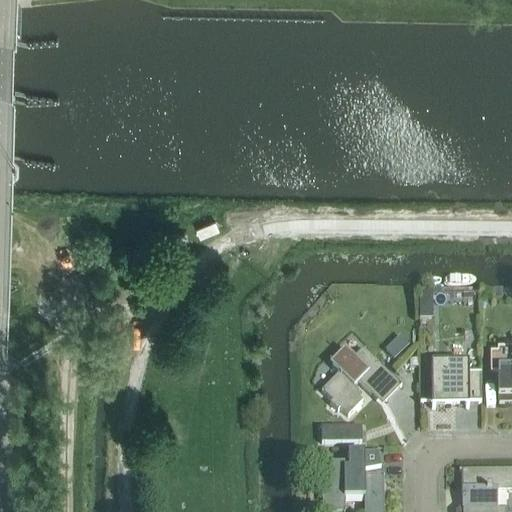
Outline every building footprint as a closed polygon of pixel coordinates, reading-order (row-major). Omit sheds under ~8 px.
[(493,288),(492,298),(502,299),(502,288),(493,288)] [(431,306),(419,306),(419,319),(431,319),(431,306)] [(389,348),(385,352),(393,360),(400,353),(395,348),(389,348)] [(496,355),(489,355),(490,376),(497,376),(497,399),(498,399),(498,406),(511,405),(511,350),(496,350),(496,355)] [(370,396),(373,392),(385,403),(399,389),(400,389),(401,388),(362,351),(354,360),(344,351),(329,366),(338,376),(321,394),(331,404),(329,406),(337,414),(339,411),(347,419),(362,404),(361,403),(358,401),(357,398),(357,394),(356,391),(353,388),(357,384),(370,396)] [(468,366),(431,366),(431,411),(435,411),(435,406),(465,405),(465,410),(469,410),(468,405),(481,405),(480,375),(468,375),(468,366)] [(321,446),(361,445),(361,429),(321,429),(321,446)] [(312,452),(297,453),(297,464),(312,464),(312,452)] [(343,464),(321,464),(321,511),(344,511),(344,499),(364,499),(363,511),(383,511),(383,477),(366,477),(364,477),(364,472),(381,469),(378,453),(348,454),(348,455),(348,470),(343,470),(343,464)] [(511,470),(459,472),(459,473),(461,473),(462,508),(466,511),(506,511),(497,511),(496,493),(511,493),(511,470)]
